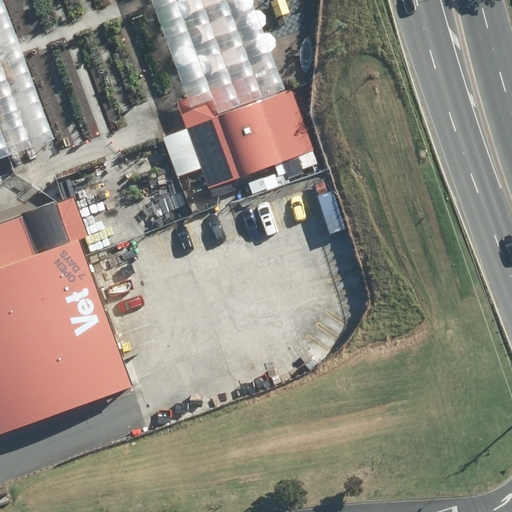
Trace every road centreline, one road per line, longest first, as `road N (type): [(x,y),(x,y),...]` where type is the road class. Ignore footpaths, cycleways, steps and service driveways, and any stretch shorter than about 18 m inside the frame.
road 1 (secondary): [(511,211),(420,0)]
road 2 (secondary): [(476,0),(511,175)]
